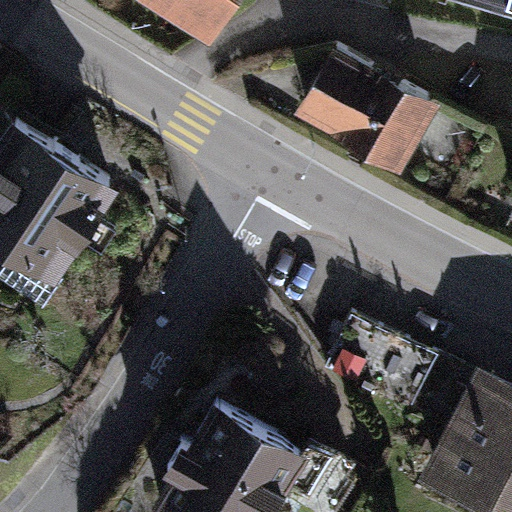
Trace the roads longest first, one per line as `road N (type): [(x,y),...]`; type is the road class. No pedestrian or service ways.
road 1 (residential): [(72,511),(266,170)]
road 2 (residential): [(0,7),(266,170)]
road 3 (residential): [(266,170),(511,302)]
